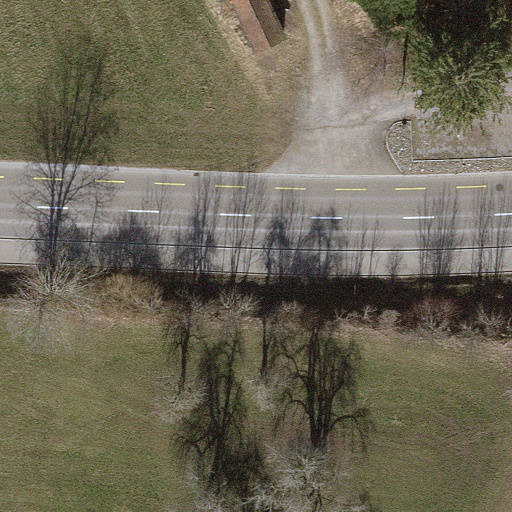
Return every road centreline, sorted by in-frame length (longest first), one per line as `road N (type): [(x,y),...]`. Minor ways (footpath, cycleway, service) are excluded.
road 1 (secondary): [(0,206),(323,218),(511,215)]
road 2 (track): [(334,135),(308,0)]
